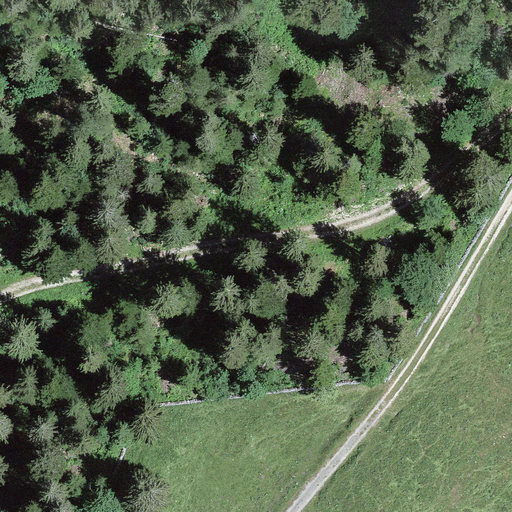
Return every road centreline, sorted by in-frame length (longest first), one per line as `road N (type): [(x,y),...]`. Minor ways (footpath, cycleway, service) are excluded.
road 1 (track): [(511,116),(399,206),(373,217),(0,301)]
road 2 (track): [(511,200),(421,354),(295,511)]
